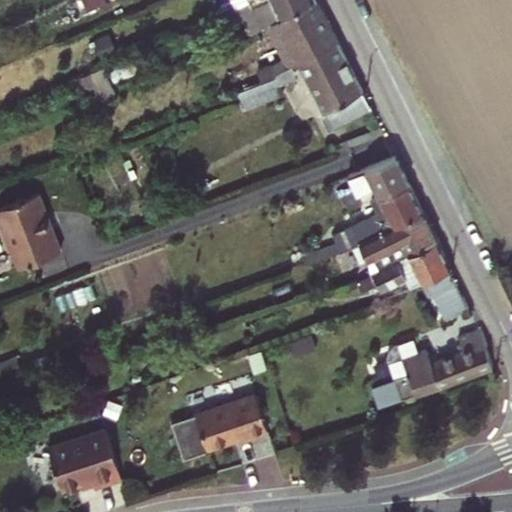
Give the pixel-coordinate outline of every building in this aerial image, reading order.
[(235,0),(250,31),(254,29),(310,0),(235,0)] [(297,60),(333,39),(313,0),(310,0),(254,29),(258,37),(275,29),(287,54),(269,63),(274,74),(288,66),(297,60)] [(333,39),(297,60),(330,125),(367,106),(333,39)] [(75,57),(79,68),(113,54),(108,44),(75,57)] [(97,67),(104,80),(97,83),(104,97),(119,89),(105,63),(97,67)] [(274,74),(236,89),(243,107),(280,93),(277,83),(292,74),(288,66),(274,74)] [(357,241),(420,210),(392,155),(344,173),(349,194),(371,183),(376,195),(370,198),(375,211),(330,232),(336,249),(357,241)] [(36,191),(0,204),(0,227),(14,264),(57,248),(42,217),(43,211),(36,191)] [(375,256),(379,265),(435,239),(420,210),(357,241),(367,260),(375,256)] [(379,265),(370,269),(381,288),(400,280),(405,288),(426,278),(448,268),(435,239),(379,265)] [(448,268),(426,278),(443,317),(467,305),(448,268)] [(368,270),(354,277),(360,291),(374,283),(368,270)] [(394,355),(409,395),(414,393),(490,365),(485,343),(479,328),(456,336),(461,348),(429,360),(419,333),(400,340),(393,347),(394,355)] [(254,390),(179,415),(184,431),(180,433),(185,450),(236,433),(248,428),(249,433),(265,427),(254,390)] [(118,477),(102,426),(45,444),(58,487),(78,481),(89,478),(91,483),(118,477)] [(248,428),(236,433),(237,437),(249,433),(248,428)] [(80,487),(91,483),(89,478),(78,481),(80,487)]
